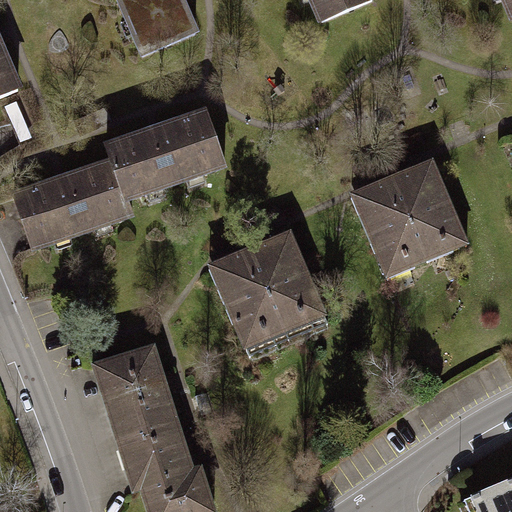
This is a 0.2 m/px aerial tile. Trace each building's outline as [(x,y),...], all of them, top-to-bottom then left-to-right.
[(117,0),(142,57),(196,34),(181,0),(117,0)] [(311,0),(321,22),(371,1),(371,0),(311,0)] [(0,98),(18,91),(0,49),(0,98)] [(107,150),(111,161),(126,201),(224,165),(205,115),(107,150)] [(434,157),(349,193),(385,277),(470,242),(434,157)] [(111,161),(13,197),(31,247),(130,212),(126,201),(111,161)] [(286,231),(209,264),(231,318),(230,320),(244,354),(323,321),(286,231)] [(154,350),(99,368),(106,390),(103,391),(109,411),(112,410),(118,431),(116,431),(122,452),(125,451),(180,434),(154,350)] [(192,474),(180,434),(125,451),(131,471),(128,472),(135,493),(143,491),(149,511),(213,511),(201,471),(192,474)] [(511,511),(511,501),(487,511),(511,511)]
